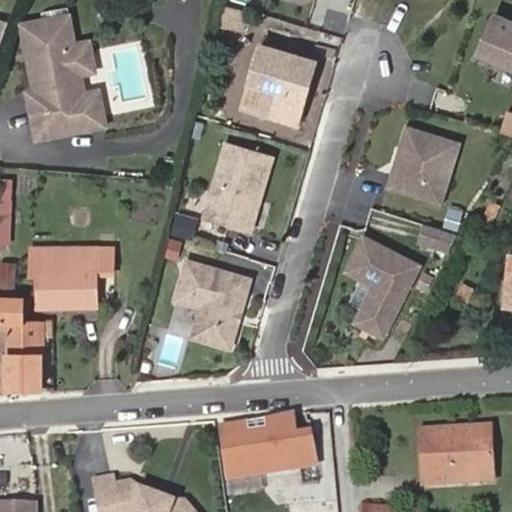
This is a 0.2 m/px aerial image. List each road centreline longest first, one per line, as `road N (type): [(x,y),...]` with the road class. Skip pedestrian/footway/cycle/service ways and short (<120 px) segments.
road 1 (residential): [(273,394),(273,343),(349,90),(373,70)]
road 2 (residential): [(273,394),(0,417)]
road 3 (residential): [(511,377),(273,394)]
